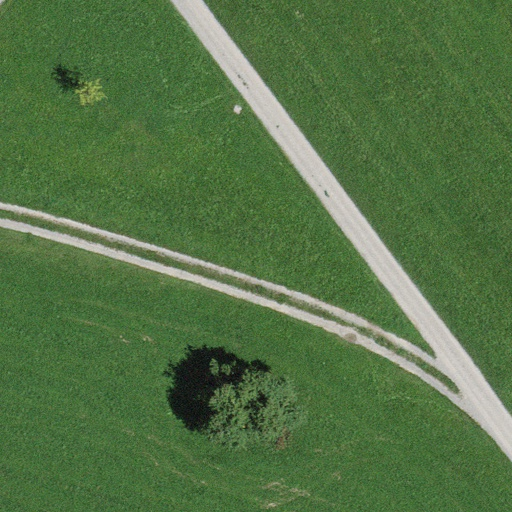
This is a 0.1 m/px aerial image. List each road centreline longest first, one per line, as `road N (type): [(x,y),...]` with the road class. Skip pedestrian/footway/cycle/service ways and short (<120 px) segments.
road 1 (track): [(0,221),(192,270),(361,331),(488,404),(511,438)]
road 2 (track): [(488,404),(191,0)]
